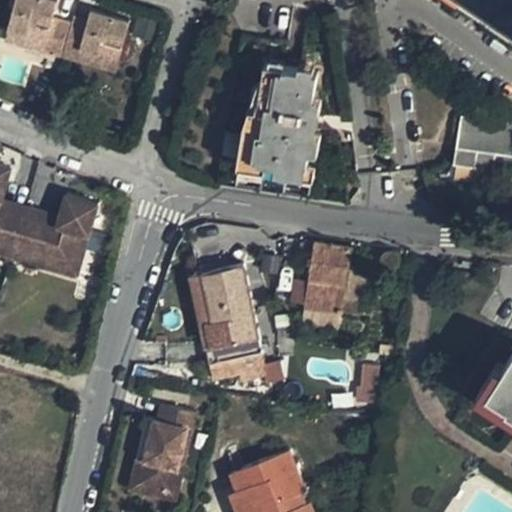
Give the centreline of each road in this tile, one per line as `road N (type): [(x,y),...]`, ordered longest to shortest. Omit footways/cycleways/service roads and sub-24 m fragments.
road 1 (residential): [(511,246),(165,198)]
road 2 (residential): [(74,511),(147,230),(165,198)]
road 3 (residential): [(165,198),(152,152),(190,0)]
road 4 (residential): [(0,128),(165,198)]
